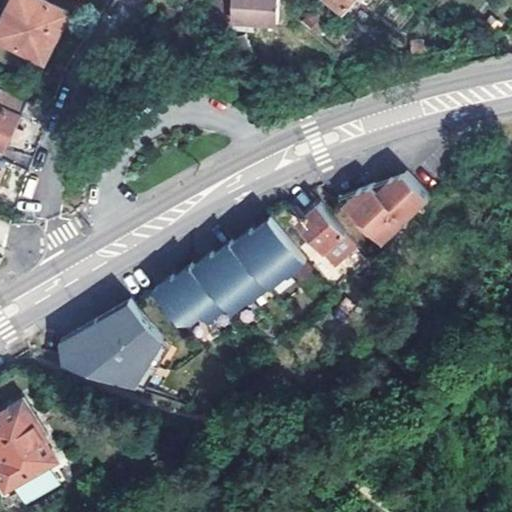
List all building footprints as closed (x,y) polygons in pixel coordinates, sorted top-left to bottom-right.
[(47,0),(14,0),(0,29),(0,35),(47,58),(71,11),(47,0)] [(241,18),(238,0),(218,0),(220,19),(241,18)] [(238,0),(241,18),(280,18),(279,0),(238,0)] [(326,0),(341,12),(351,0),(326,0)] [(316,7),(301,24),(318,38),(335,18),(319,4),(316,7)] [(410,43),(412,59),(429,57),(432,56),(430,47),(423,49),(423,42),(410,43)] [(0,156),(3,158),(30,98),(0,84),(0,156)] [(0,156),(0,190),(13,163),(3,158),(0,156)] [(360,191),(348,202),(385,240),(432,194),(428,191),(412,174),(408,170),(397,180),(393,177),(387,184),(382,189),(375,182),(358,189),(360,191)] [(408,170),(375,182),(382,189),(387,184),(393,177),(397,180),(408,170)] [(358,189),(341,195),(348,202),(360,191),(358,189)] [(351,227),(325,199),(321,203),(303,219),(329,247),(341,261),(363,240),(351,227)] [(261,226),(258,229),(293,270),(294,272),(312,257),(274,216),(261,226)] [(258,229),(256,226),(241,238),(238,240),(274,283),(276,284),(293,270),(258,229)] [(238,240),(236,238),(221,249),(218,252),(255,295),(257,297),(274,283),(238,240)] [(218,252),(216,249),(201,261),(198,264),(232,303),(238,310),(255,295),(218,252)] [(198,264),(196,260),(181,273),(178,275),(208,310),(214,318),(232,303),(198,264)] [(178,275),(176,272),(162,284),(158,286),(184,317),(199,318),(208,310),(178,275)] [(172,332),(132,296),(102,314),(61,337),(64,354),(136,377),(172,332)] [(180,340),(172,332),(136,377),(147,380),(180,340)] [(24,400),(0,414),(0,490),(57,456),(24,400)]
